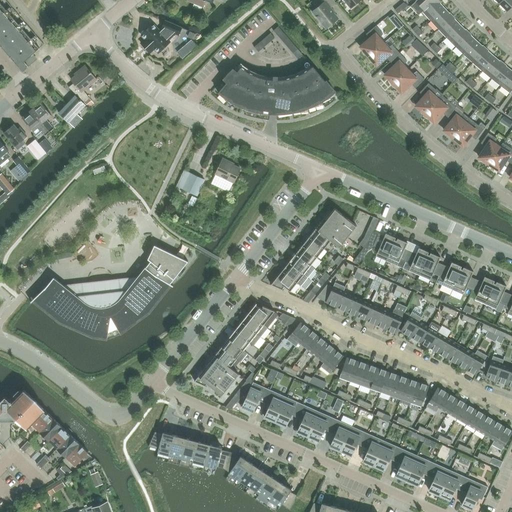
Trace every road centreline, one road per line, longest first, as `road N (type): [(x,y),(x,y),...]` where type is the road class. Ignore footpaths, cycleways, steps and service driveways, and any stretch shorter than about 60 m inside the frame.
road 1 (residential): [(434,511),(151,384)]
road 2 (residential): [(511,204),(407,127),(341,53),(344,37),(395,0)]
road 3 (residential): [(511,409),(235,279)]
road 4 (residential): [(321,173),(161,99),(92,35)]
road 5 (residential): [(511,255),(321,173)]
road 6 (residential): [(0,340),(113,418),(131,411),(151,384)]
road 7 (residential): [(235,279),(321,173)]
road 8 (residential): [(151,384),(235,279)]
